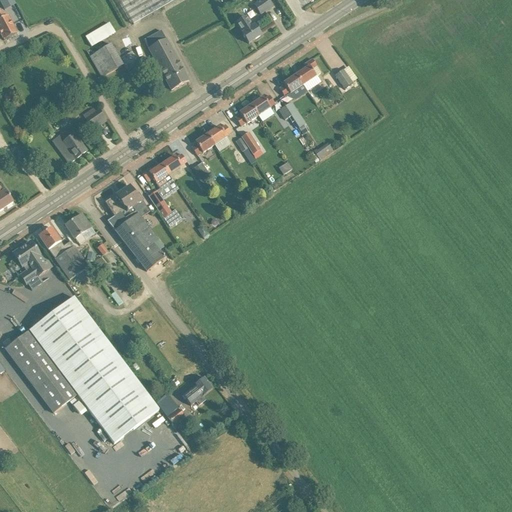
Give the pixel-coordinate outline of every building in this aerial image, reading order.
[(0,0),(5,10),(16,4),(14,0),(0,0)] [(119,0),(133,25),(176,0),(119,0)] [(273,7),(268,0),(261,0),(254,5),(260,15),(273,7)] [(2,11),(0,11),(0,33),(4,41),(17,34),(8,16),(5,17),(2,11)] [(248,44),(261,36),(254,25),(253,26),(246,17),(237,23),(243,32),(242,34),(248,44)] [(90,47),(116,34),(110,23),(84,36),(90,47)] [(171,91),(189,81),(161,33),(145,42),(171,91)] [(114,78),(138,64),(136,60),(138,59),(134,51),(131,53),(131,52),(119,59),(111,45),(90,57),(102,78),(110,73),(114,78)] [(296,75),(303,85),(316,77),(312,70),(317,67),(312,60),(304,65),(306,69),(296,75)] [(344,90),(353,84),(343,71),(335,77),(344,90)] [(290,94),(303,85),(296,75),(283,84),(284,86),(279,89),(284,97),(290,93),(290,94)] [(251,106),(254,110),(258,117),(271,108),(270,108),(275,105),(269,96),(264,100),(263,98),(251,106)] [(292,120),(293,120),(299,129),(305,125),(299,116),(291,103),(285,107),(291,117),(293,119),(292,120)] [(235,119),(241,127),(246,124),(247,125),(258,117),(254,110),(251,106),(239,114),(240,116),(235,119)] [(285,121),(286,120),(291,117),(285,107),(279,111),(285,121)] [(93,131),(98,127),(107,122),(99,110),(95,112),(93,109),(83,116),(93,131)] [(34,128),(24,126),(22,133),(32,135),(34,128)] [(226,137),(231,134),(225,126),(220,129),(219,127),(207,135),(214,146),(226,138),(226,137)] [(50,143),(55,149),(68,166),(87,151),(70,128),(50,143)] [(241,138),(253,156),(260,151),(249,133),(241,138)] [(191,148),(193,150),(197,156),(202,153),(203,154),(214,146),(207,135),(195,143),(196,145),(191,148)] [(247,159),(252,156),(241,139),(236,142),(247,159)] [(313,151),(319,160),(332,150),(327,144),(317,151),(316,149),(313,151)] [(320,160),(319,160),(314,153),(311,155),(316,163),(317,164),(321,162),(320,160)] [(175,156),(162,165),(169,175),(182,167),(185,171),(189,168),(186,163),(187,162),(181,155),(176,158),(175,156)] [(202,163),(197,166),(210,186),(215,183),(202,163)] [(164,179),(169,175),(162,165),(152,172),(150,169),(142,174),(146,181),(152,177),(161,191),(168,186),(164,179)] [(210,186),(197,166),(192,170),(205,190),(210,186)] [(0,186),(0,211),(13,203),(5,191),(3,192),(0,186)] [(114,217),(107,222),(115,232),(116,232),(147,272),(164,259),(158,252),(162,249),(140,219),(149,212),(142,202),(143,201),(139,194),(136,196),(130,187),(105,203),(114,217)] [(164,220),(169,228),(181,220),(175,212),(172,214),(157,192),(149,197),(157,211),(164,220)] [(82,215),(74,221),(83,234),(91,228),(90,228),(88,225),(89,224),(82,215)] [(199,233),(203,238),(207,235),(209,234),(205,229),(203,226),(198,229),(198,231),(199,233)] [(39,237),(42,241),(49,250),(55,260),(69,280),(88,267),(74,246),(73,247),(70,242),(64,247),(51,229),(39,237)] [(46,264),(31,243),(13,254),(22,267),(28,263),(32,269),(21,276),(27,284),(29,283),(31,286),(30,287),(32,291),(44,283),(39,276),(52,267),(48,262),(46,264)] [(102,246),(98,249),(103,256),(107,252),(102,246)] [(94,263),(96,254),(88,253),(86,261),(94,263)] [(121,301),(114,292),(110,295),(117,305),(121,301)] [(159,410),(74,298),(5,350),(54,414),(70,402),(81,417),(88,412),(113,445),(159,410)] [(199,395),(201,398),(213,389),(211,388),(212,386),(210,384),(209,384),(204,378),(193,387),(195,389),(183,397),(189,404),(199,395)] [(178,410),(171,416),(176,423),(180,428),(181,428),(177,423),(184,418),(178,410)]
